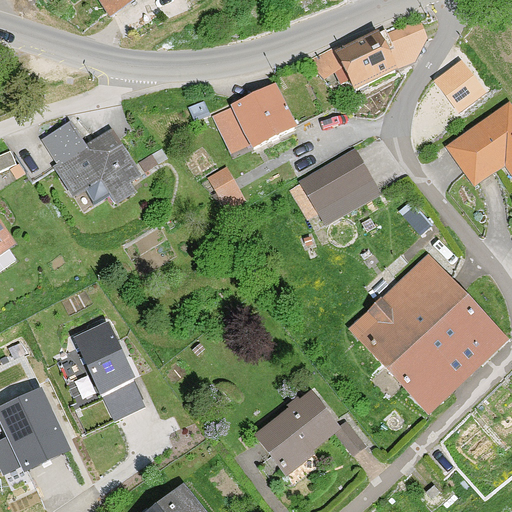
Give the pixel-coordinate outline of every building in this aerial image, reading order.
[(137,0),(96,0),(108,18),(137,0)] [(419,22),(387,33),(392,41),(399,70),(416,62),(427,38),(424,29),(419,22)] [(373,36),(331,56),(349,93),(390,73),(373,36)] [(474,75),(461,61),(434,81),(445,96),(459,113),(487,92),(474,75)] [(287,129),(270,89),(229,107),(246,147),(287,129)] [(511,114),(508,110),(450,155),(477,190),(511,164),(511,114)] [(107,131),(51,169),(73,202),(98,184),(114,208),(133,196),(127,187),(139,178),(107,131)] [(378,196),(352,151),(296,184),(322,228),(378,196)] [(0,252),(9,247),(0,233),(0,252)] [(426,417),(505,341),(424,257),(345,334),(426,417)] [(144,410),(107,331),(77,346),(114,424),(144,410)] [(305,395),(253,440),(285,477),(337,432),(305,395)] [(74,463),(43,398),(0,419),(0,425),(8,442),(0,445),(0,465),(6,479),(23,472),(29,485),(74,463)] [(197,511),(177,488),(148,511),(197,511)]
